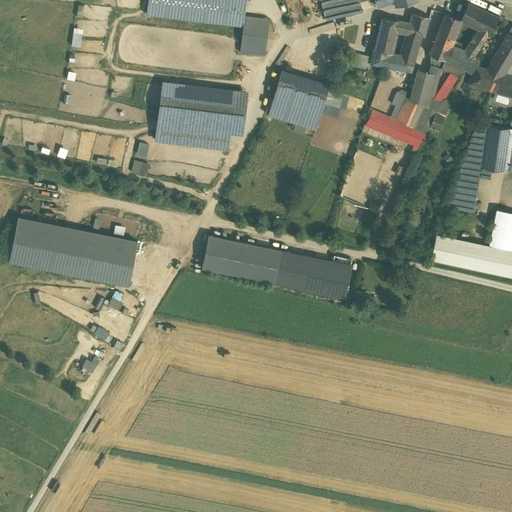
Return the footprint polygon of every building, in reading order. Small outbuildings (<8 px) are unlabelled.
[(244,0),(148,0),(147,13),(242,25),(243,14),(244,0)] [(340,0),(320,0),(326,19),(344,14),(340,0)] [(340,0),(344,14),(356,11),(352,0),(340,0)] [(499,16),(468,1),(460,18),(461,18),(460,20),(478,29),(488,34),(496,19),(497,19),(499,16)] [(460,18),(445,12),(434,39),(450,44),(460,20),(461,18),(460,18)] [(429,16),(414,13),(412,14),(410,22),(408,32),(414,33),(421,35),(424,35),(429,16)] [(266,17),(243,14),(240,47),(263,50),(266,17)] [(398,20),(381,17),(375,48),(391,52),(396,29),(398,20)] [(410,22),(398,20),(396,29),(408,32),(410,22)] [(73,26),(71,44),(79,45),(82,27),(73,26)] [(478,29),(467,46),(468,52),(467,57),(470,59),(471,59),(488,34),(478,29)] [(408,32),(401,54),(407,55),(414,33),(408,32)] [(414,33),(407,55),(415,57),(421,35),(414,33)] [(462,50),(449,46),(450,44),(434,39),(429,52),(435,55),(455,63),(462,50)] [(511,42),(511,43),(504,39),(500,46),(511,50),(511,42)] [(511,58),(511,50),(500,46),(488,66),(489,69),(503,73),(511,58)] [(391,52),(375,48),(372,63),(378,64),(411,71),(415,57),(407,55),(401,54),(391,52)] [(462,50),(455,63),(464,67),(470,59),(467,57),(468,52),(462,50)] [(455,63),(435,55),(431,64),(440,68),(451,72),(455,63)] [(471,59),(470,59),(464,67),(463,68),(464,68),(467,70),(471,72),(474,68),(478,63),(471,59)] [(372,63),(371,63),(369,69),(367,68),(365,76),(375,78),(378,64),(372,63)] [(464,67),(455,63),(451,72),(458,75),(463,68),(464,67)] [(395,104),(390,116),(426,131),(427,131),(439,102),(431,99),(440,68),(431,64),(428,71),(418,69),(411,93),(401,89),(396,92),(391,103),(395,104)] [(474,68),(471,72),(468,84),(489,90),(494,73),(474,68)] [(329,83),(281,69),(267,113),(316,127),(329,83)] [(511,78),(502,76),(494,73),(489,90),(497,93),(495,100),(506,103),(508,96),(511,96),(511,78)] [(233,95),(162,86),(155,139),(227,148),(233,95)] [(365,123),(420,146),(426,131),(390,116),(372,108),(365,123)] [(510,127),(487,123),(481,166),(504,169),(505,163),(509,136),(510,127)] [(341,197),(368,206),(384,160),(357,150),(341,197)] [(133,159),(131,170),(147,173),(149,161),(133,159)] [(511,211),(496,208),(489,244),(511,249),(511,211)] [(141,237),(20,211),(10,257),(130,284),(141,237)] [(511,275),(511,249),(435,233),(430,258),(511,275)] [(204,265),(273,281),(280,250),(210,235),(204,265)] [(280,250),(273,281),(344,296),(351,266),(280,250)] [(107,303),(118,309),(123,300),(113,294),(107,303)] [(104,339),(109,331),(98,324),(93,332),(104,339)] [(85,357),(82,365),(93,370),(97,363),(85,357)]
